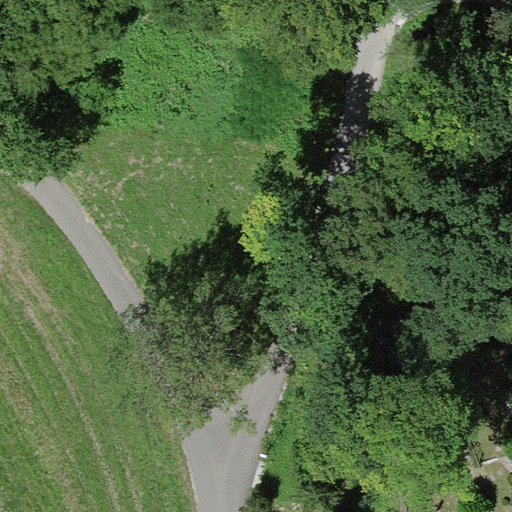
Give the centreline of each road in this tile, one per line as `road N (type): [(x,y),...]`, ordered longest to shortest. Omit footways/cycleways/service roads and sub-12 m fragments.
road 1 (track): [(210,436),(269,382),(335,205),(384,0)]
road 2 (track): [(210,436),(66,208),(0,138)]
